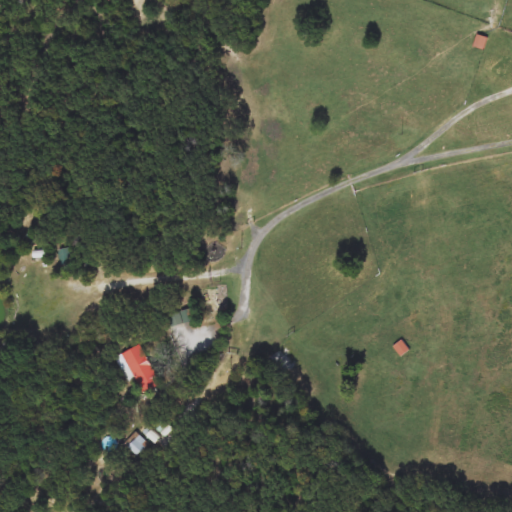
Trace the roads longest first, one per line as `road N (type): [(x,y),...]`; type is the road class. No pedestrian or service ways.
road 1 (residential): [(153,346),(232,317),(247,254),(286,226),(415,163),(511,137)]
road 2 (residential): [(56,312),(141,280),(222,269),(247,254)]
